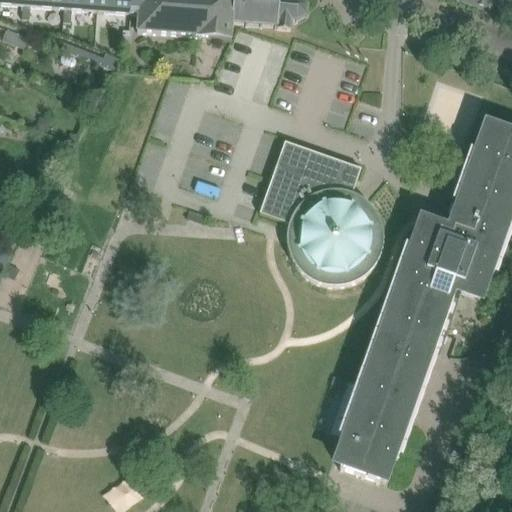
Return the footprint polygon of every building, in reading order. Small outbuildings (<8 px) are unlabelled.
[(0,0),(0,8),(130,18),(131,0),(0,0)] [(131,0),(130,18),(138,19),(137,35),(197,40),(197,41),(230,43),(232,28),(229,28),(231,0),(131,0)] [(231,0),(229,28),(232,28),(233,28),(233,26),(245,27),(245,29),(247,29),(259,30),(262,31),(262,29),(274,30),(274,32),(290,33),(291,23),(295,23),(295,25),(297,24),(297,22),(304,19),(306,20),(307,18),(306,16),(307,8),(308,7),(307,5),(305,6),(299,2),(298,0),(296,0),(297,1),(293,0),(292,0),(231,0)] [(446,0),(487,14),(492,0),(446,0)] [(7,33),(3,43),(14,47),(18,37),(7,33)] [(60,44),(58,51),(116,74),(120,62),(104,56),(103,60),(60,44)] [(183,95),(182,83),(168,85),(169,97),(183,95)] [(84,101),(92,105),(95,98),(101,101),(104,94),(90,88),(84,101)] [(39,118),(34,130),(47,135),(52,123),(39,118)] [(345,443),(337,467),(341,468),(340,473),(378,486),(380,482),(384,483),(393,460),(406,422),(430,355),(438,358),(439,356),(459,302),(464,288),(479,294),(477,301),(479,302),(488,278),(511,209),(511,139),(491,132),(487,130),(478,154),(472,173),(470,177),(453,226),(447,242),(440,240),(439,240),(422,233),(416,250),(409,247),(396,285),(361,382),(340,441),(345,443)] [(70,135),(67,143),(76,147),(79,138),(70,135)] [(59,144),(56,151),(58,159),(66,162),(72,149),(59,144)] [(265,202),(260,217),(283,225),(289,227),(288,230),(287,236),(286,243),(286,244),(287,249),(288,255),(290,259),(291,264),(294,267),(296,271),(299,274),(302,278),(306,280),(309,283),(313,285),(316,286),(320,288),(323,289),(327,289),(331,290),(335,290),(338,290),(342,289),(346,289),(349,288),(353,286),(356,285),(360,283),(363,281),(366,278),(369,275),(371,273),(372,271),(373,269),(375,267),(376,265),(377,263),(378,260),(379,258),(380,256),(380,253),(381,251),(381,248),(381,246),(381,244),(381,241),(381,239),(381,236),(381,234),(380,231),(380,229),(379,226),(378,224),(377,222),(376,220),(375,217),(374,215),(372,213),(371,211),(369,209),(368,207),(367,206),(365,204),(363,203),(361,201),(359,200),(357,199),(355,197),(353,196),(352,196),(356,183),(357,182),(360,172),(285,146),(265,202)]
